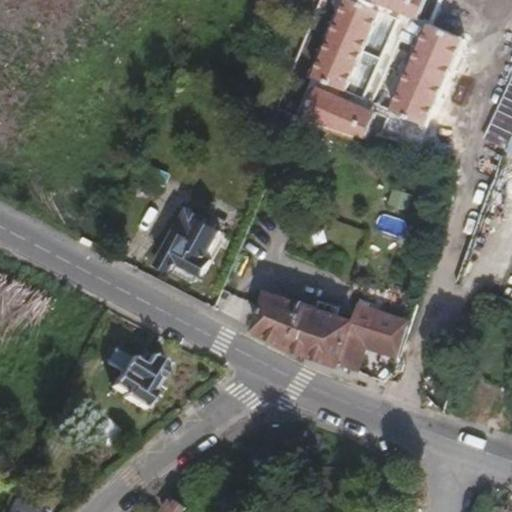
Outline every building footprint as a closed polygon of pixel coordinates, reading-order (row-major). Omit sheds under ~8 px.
[(378,11),(352,0),(341,0),(307,82),(316,85),(342,96),(378,11)] [(450,0),(490,19),(499,0),(450,0)] [(460,39),(425,24),(389,110),(424,125),(460,39)] [(342,96),(316,85),(302,117),(362,142),(376,110),(342,96)] [(212,236),(196,228),(202,216),(168,199),(140,255),(191,280),(195,278),(198,273),(201,275),(202,274),(204,272),(209,259),(208,257),(203,254),(212,236)] [(87,242),(89,239),(79,234),(77,237),(87,242)] [(362,325),(325,312),(327,306),(319,303),(317,310),(265,292),(252,330),(289,349),(348,369),(356,343),(362,325)] [(387,354),(400,316),(368,305),(362,325),(356,343),(387,354)] [(148,388),(164,363),(147,353),(141,362),(128,354),(125,356),(112,348),(104,361),(117,369),(108,385),(119,391),(118,395),(140,408),(151,390),(148,388)] [(33,511),(38,502),(16,491),(5,511),(33,511)] [(169,511),(172,506),(155,500),(149,511),(169,511)]
